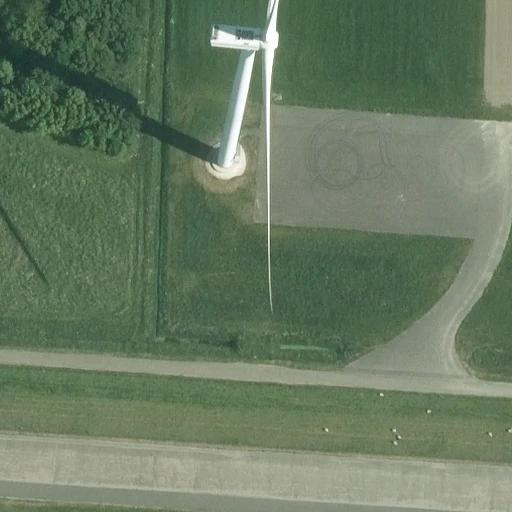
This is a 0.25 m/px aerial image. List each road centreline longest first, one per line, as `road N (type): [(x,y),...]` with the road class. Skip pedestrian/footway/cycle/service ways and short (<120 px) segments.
road 1 (unclassified): [(511,390),(0,357)]
road 2 (track): [(148,0),(139,325),(0,316)]
road 3 (unclassified): [(0,489),(341,511)]
